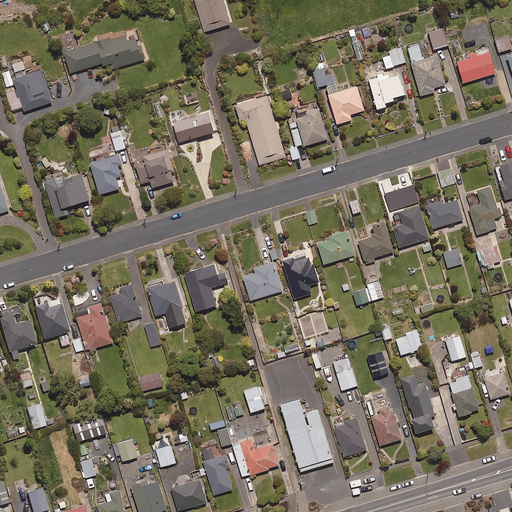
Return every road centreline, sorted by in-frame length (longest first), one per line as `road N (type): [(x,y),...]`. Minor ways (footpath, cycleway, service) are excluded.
road 1 (residential): [(511,123),(0,278)]
road 2 (secondary): [(368,511),(511,467)]
